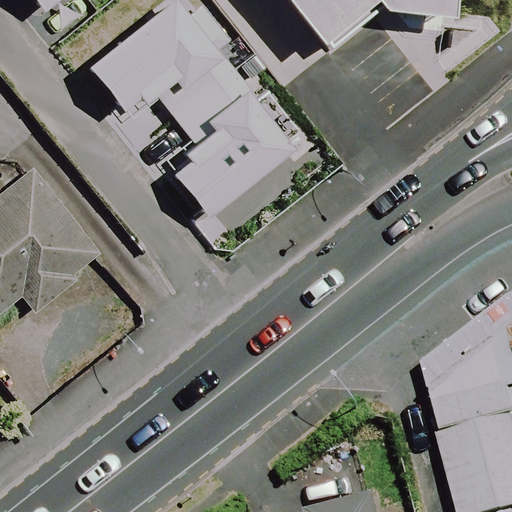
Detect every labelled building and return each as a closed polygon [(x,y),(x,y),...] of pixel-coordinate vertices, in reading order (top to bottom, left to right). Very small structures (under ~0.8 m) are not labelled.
[(96,0),(132,47),(104,67),(141,116),(146,112),(163,134),(185,118),(218,162),(282,114),(197,0),(96,0)] [(280,0),(321,54),(375,13),(450,21),(451,0),(280,0)] [(100,257),(29,170),(0,194),(0,310),(19,295),(33,312),(100,257)] [(511,325),(475,339),(403,409),(427,511),(511,511),(511,505),(489,406),(501,404),(511,450),(511,325)] [(379,511),(375,497),(320,511),(379,511)]
